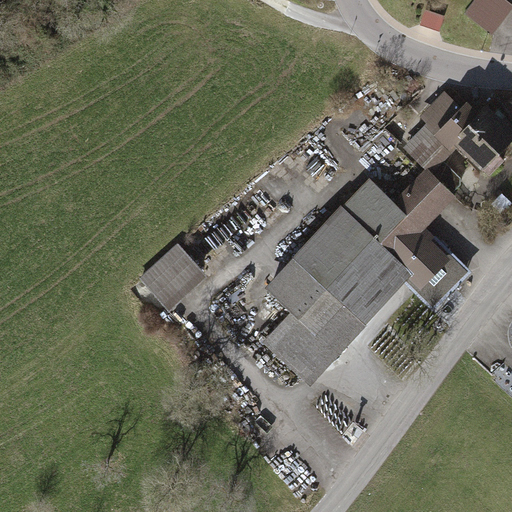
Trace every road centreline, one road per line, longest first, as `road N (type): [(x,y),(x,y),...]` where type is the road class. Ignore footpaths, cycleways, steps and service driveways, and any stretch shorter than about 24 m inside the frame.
road 1 (tertiary): [(328,511),(511,269)]
road 2 (residential): [(511,75),(400,49),(357,0)]
